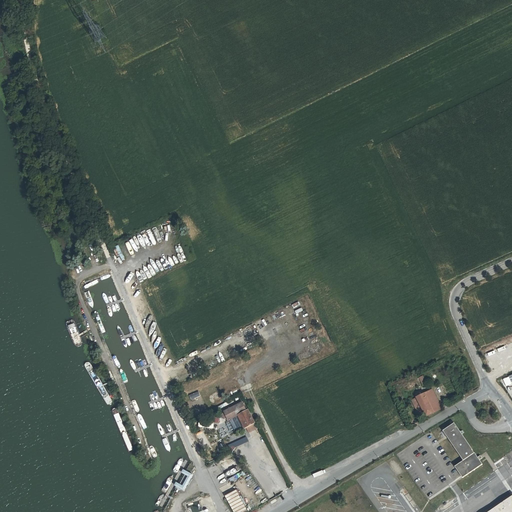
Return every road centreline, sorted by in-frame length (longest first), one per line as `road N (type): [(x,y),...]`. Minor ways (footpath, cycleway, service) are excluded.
road 1 (track): [(103,247),(225,511)]
road 2 (residential): [(491,390),(271,511)]
road 3 (unclassified): [(511,262),(454,292),(452,305),(491,390)]
